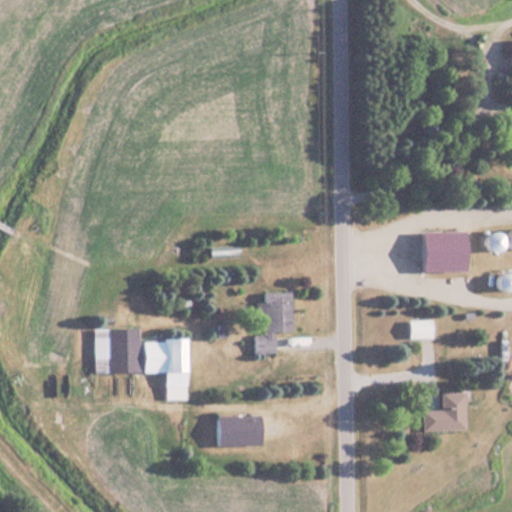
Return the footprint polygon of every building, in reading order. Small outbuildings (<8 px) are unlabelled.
[(194,216),(225,215),(224,206),(193,207),(194,216)] [(511,228),(498,229),(498,248),(511,248),(511,228)] [(494,249),(494,232),(479,233),(479,249),(494,249)] [(204,247),(204,255),(234,255),(234,247),(204,247)] [(489,274),(489,290),(506,290),(506,274),(489,274)] [(248,353),(268,353),(268,331),(286,330),(285,291),(255,291),(255,312),(259,312),(259,334),(248,334),(248,353)] [(402,338),(426,338),(426,320),(402,320),(402,338)] [(158,372),(158,400),(180,399),(180,339),(135,340),(135,328),(89,328),(89,372),(158,372)] [(416,430),(458,431),(459,393),(435,393),(435,410),(416,410),(416,430)] [(166,436),(179,436),(179,405),(166,405),(166,436)] [(253,415),(208,415),(208,445),(253,445),(253,415)]
